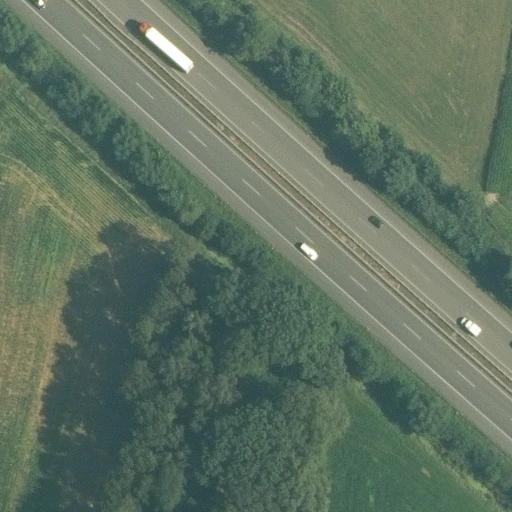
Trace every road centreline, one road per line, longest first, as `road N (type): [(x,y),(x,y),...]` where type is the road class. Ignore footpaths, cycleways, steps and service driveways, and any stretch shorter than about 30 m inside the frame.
road 1 (motorway): [(47,0),(511,423)]
road 2 (motorway): [(511,356),(126,0)]
